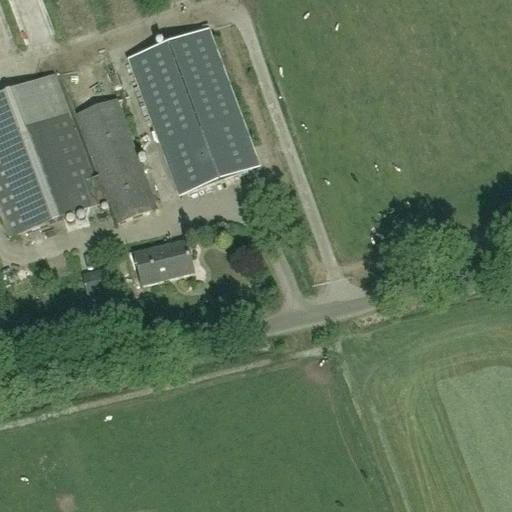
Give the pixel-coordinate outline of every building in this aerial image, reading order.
[(106,38),(100,22),(70,33),(75,49),(106,38)] [(198,27),(124,54),(174,190),(248,162),(198,27)] [(121,115),(140,108),(133,88),(113,96),(116,102),(78,116),(100,177),(92,180),(55,78),(0,97),(0,217),(8,240),(109,204),(116,221),(155,206),(127,132),(121,115)] [(185,245),(134,257),(142,289),(193,277),(185,245)] [(83,278),(88,300),(113,294),(107,272),(83,278)]
